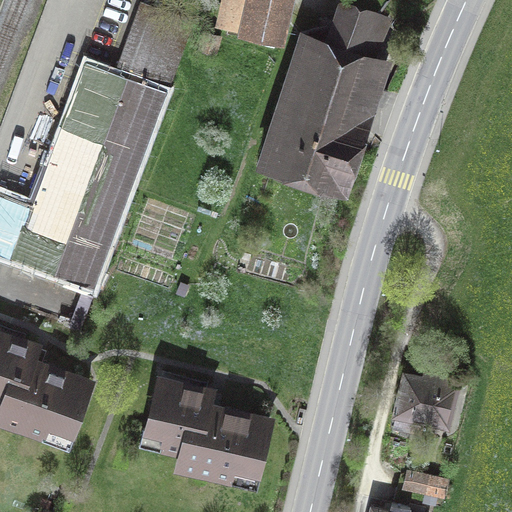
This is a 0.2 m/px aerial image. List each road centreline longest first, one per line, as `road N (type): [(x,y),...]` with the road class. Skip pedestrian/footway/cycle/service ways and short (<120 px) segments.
road 1 (secondary): [(310,511),(372,254),(466,0)]
road 2 (track): [(361,511),(402,352),(442,247),(416,221),(385,215)]
road 3 (residential): [(64,0),(0,170)]
